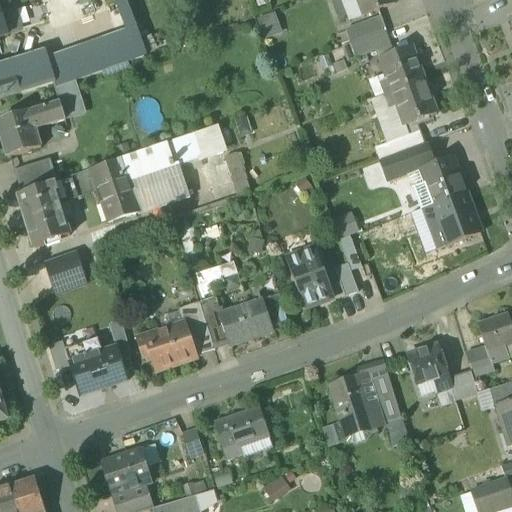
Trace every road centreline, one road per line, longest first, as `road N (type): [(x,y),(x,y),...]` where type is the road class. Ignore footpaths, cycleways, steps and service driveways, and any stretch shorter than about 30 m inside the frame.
road 1 (residential): [(54,446),(340,343),(511,268)]
road 2 (residential): [(511,183),(441,0)]
road 3 (residential): [(0,269),(54,446)]
